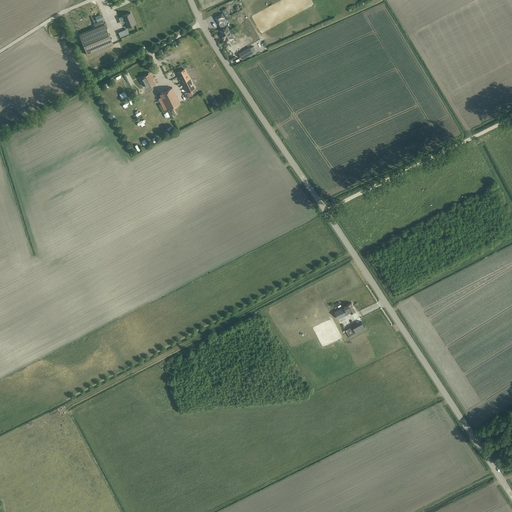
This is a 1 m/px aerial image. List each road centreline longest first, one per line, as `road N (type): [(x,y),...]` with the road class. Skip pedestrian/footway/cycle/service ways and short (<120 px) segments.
road 1 (tertiary): [(511,497),(322,210)]
road 2 (tertiary): [(322,210),(190,0)]
road 3 (residential): [(322,210),(511,116)]
